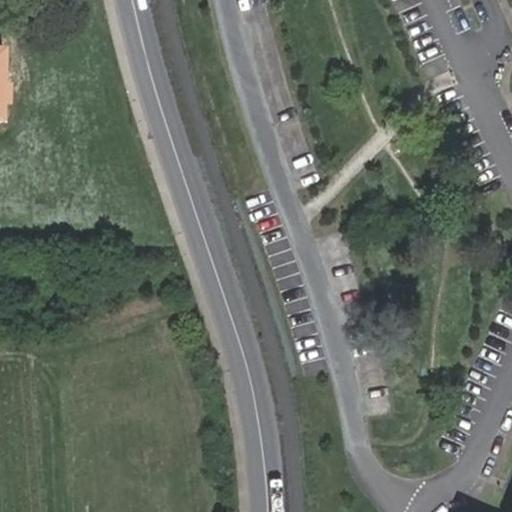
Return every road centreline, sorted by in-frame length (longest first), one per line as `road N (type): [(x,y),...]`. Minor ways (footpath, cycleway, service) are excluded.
road 1 (secondary): [(138,0),(256,383),(269,511)]
road 2 (track): [(0,348),(56,350),(229,301)]
